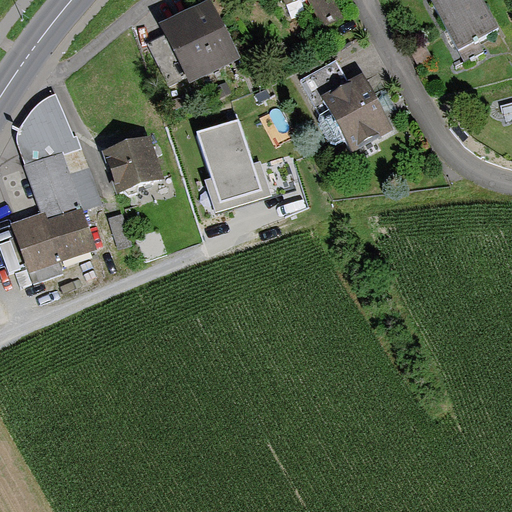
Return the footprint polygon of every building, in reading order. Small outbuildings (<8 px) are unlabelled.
[(346,18),(336,0),(281,0),(286,9),(302,0),(307,0),(323,30),(346,18)] [(499,31),(481,0),(432,0),(430,1),(465,65),(485,54),(479,43),(499,31)] [(211,3),(160,30),(165,39),(147,48),(170,90),(186,82),(190,89),(242,62),(211,3)] [(408,52),(419,70),(434,62),(424,43),(408,52)] [(350,85),(337,63),(301,83),(321,118),(320,119),(319,125),(331,147),(336,149),(346,143),(353,157),(396,133),(364,77),(350,85)] [(75,138),(57,97),(47,101),(39,107),(31,116),(20,132),(17,138),(17,144),(18,149),(26,170),(62,157),(69,176),(89,169),(77,137),(75,138)] [(289,163),(263,117),(198,137),(212,183),(205,186),(216,218),(297,191),(289,163)] [(166,183),(151,140),(103,156),(118,199),(166,183)] [(62,157),(26,170),(42,216),(11,227),(30,279),(100,254),(86,213),(104,207),(90,168),(89,169),(69,176),(62,157)] [(123,216),(108,220),(119,252),(133,248),(123,216)]
